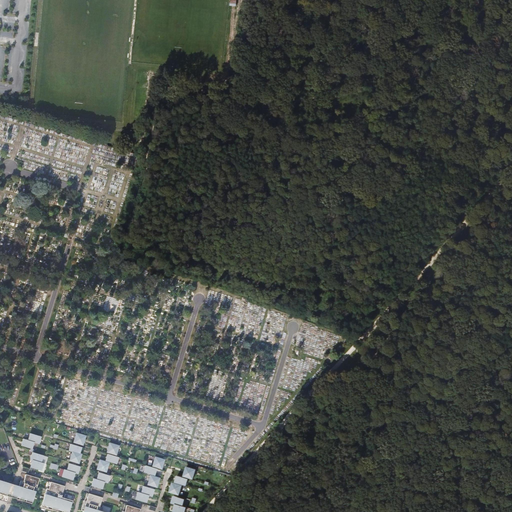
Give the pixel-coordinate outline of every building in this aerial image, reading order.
[(85,436),(76,433),(73,442),(75,443),(79,444),(82,445),(85,436)] [(30,434),(28,440),(34,442),(39,444),(41,437),(30,434)] [(23,439),(21,445),(30,448),(32,449),(34,442),(28,440),(23,439)] [(119,446),(109,443),(107,452),(110,453),(113,454),(116,455),(119,446)] [(74,445),(70,444),(68,451),(72,452),(79,454),(81,447),(78,446),(74,445)] [(32,452),(30,459),(32,460),(41,463),(43,456),(33,453),(32,452)] [(79,454),(72,452),(69,461),(72,462),(76,463),(78,464),(81,454),(79,454)] [(110,455),(107,454),(105,461),(109,462),(116,464),(118,457),(112,455),(110,455)] [(155,457),(152,466),(156,468),(161,469),(164,460),(155,457)] [(41,463),(32,460),(30,467),(32,468),(41,470),(43,463),(41,463)] [(105,462),(99,460),(97,469),(100,470),(103,471),(106,472),(108,463),(105,462)] [(71,464),(69,463),(67,470),(75,473),(77,474),(80,467),(75,465),(71,464)] [(152,467),(145,466),(143,472),(150,474),(154,475),(156,469),(152,467)] [(196,469),(187,467),(184,476),(185,476),(189,477),(193,479),(196,469)] [(67,470),(64,470),(61,477),(72,480),(75,473),(67,470)] [(98,473),(96,480),(104,482),(107,483),(109,476),(103,474),(99,473),(98,473)] [(32,504),(39,479),(30,476),(27,475),(25,474),(23,481),(21,481),(19,487),(15,486),(12,485),(0,480),(0,500),(6,503),(8,497),(9,494),(13,495),(16,496),(15,499),(32,504)] [(178,475),(176,482),(180,483),(187,485),(189,479),(185,478),(178,475)] [(154,477),(150,476),(147,485),(150,486),(154,487),(156,487),(159,478),(154,477)] [(93,479),(91,486),(92,486),(102,489),(104,482),(96,480),(93,479)] [(64,486),(51,482),(48,489),(46,488),(41,507),(56,511),(56,510),(58,511),(60,511),(59,511),(68,511),(69,511),(73,497),(65,494),(64,498),(61,497),(64,486)] [(173,483),(170,492),(175,493),(179,494),(179,495),(182,485),(179,484),(175,483),(173,483)] [(149,488),(143,486),(141,493),(148,495),(152,497),(154,489),(153,489),(149,488)] [(146,502),(148,495),(141,493),(137,492),(135,499),(146,502)] [(90,494),(88,493),(86,500),(84,500),(81,510),(83,511),(82,511),(109,511),(111,508),(103,505),(102,509),(101,511),(98,511),(99,508),(102,498),(90,494)] [(174,496),(172,503),(176,504),(183,506),(185,499),(179,497),(175,496),(174,496)]
